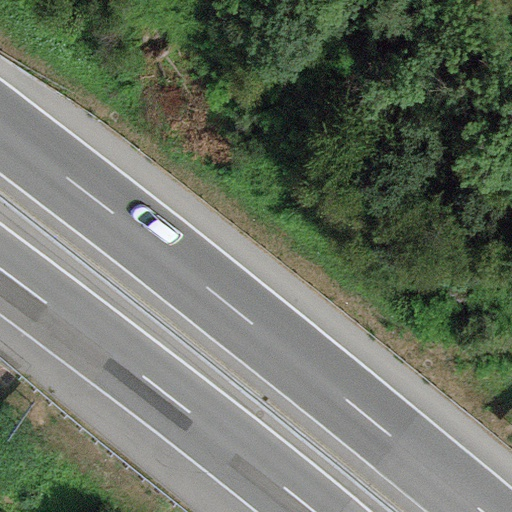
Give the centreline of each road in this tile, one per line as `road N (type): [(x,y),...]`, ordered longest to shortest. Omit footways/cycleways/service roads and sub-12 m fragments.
road 1 (motorway): [(479,511),(0,127)]
road 2 (motorway): [(0,272),(306,511)]
